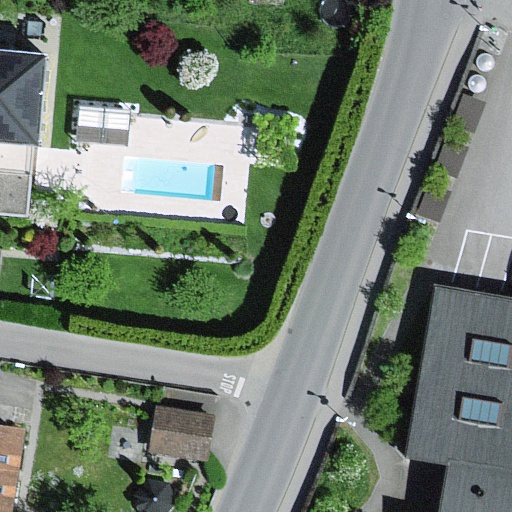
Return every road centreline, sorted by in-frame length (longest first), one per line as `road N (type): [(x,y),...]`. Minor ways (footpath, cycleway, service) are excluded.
road 1 (tertiary): [(281,396),(397,97),(421,0)]
road 2 (residential): [(281,396),(0,339)]
road 3 (tertiary): [(237,511),(281,396)]
